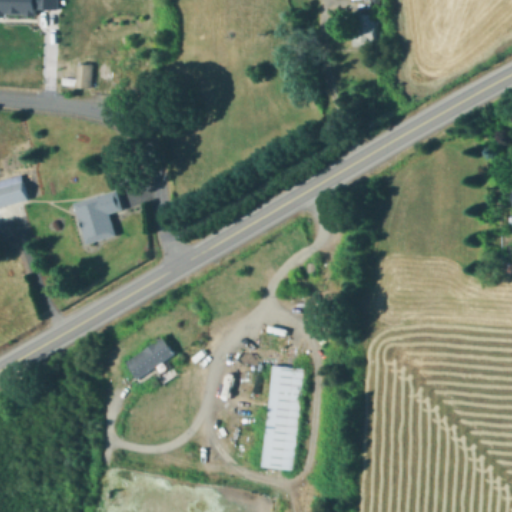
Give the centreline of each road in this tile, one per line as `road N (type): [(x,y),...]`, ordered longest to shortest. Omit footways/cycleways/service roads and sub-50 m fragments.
road 1 (primary): [(511,75),(0,368)]
road 2 (residential): [(0,98),(103,108),(136,124),(154,155),(182,267)]
